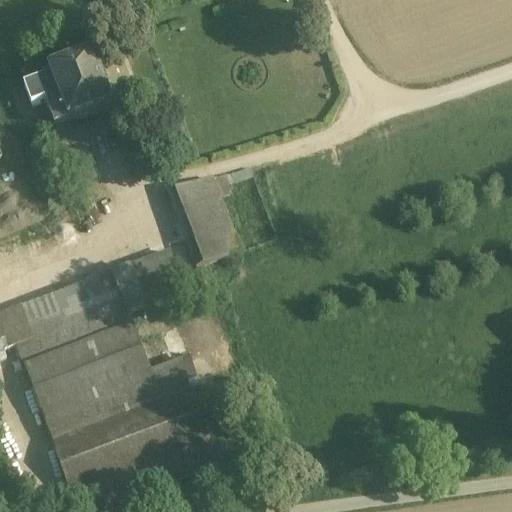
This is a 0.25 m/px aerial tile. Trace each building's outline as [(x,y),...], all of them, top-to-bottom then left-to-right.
[(93,61),(50,77),(51,78),(61,104),(70,128),(113,111),(93,61)] [(45,86),(26,94),(33,114),(46,109),(61,104),(51,78),(43,81),(45,86)] [(61,104),(46,109),(50,119),(56,134),(70,128),(61,104)] [(235,195),(232,186),(252,179),(249,169),(216,180),(223,199),(235,195)] [(214,183),(168,198),(197,272),(241,255),(214,183)] [(170,256),(131,271),(146,309),(185,294),(170,256)] [(131,271),(112,278),(121,300),(127,316),(128,316),(146,309),(131,271)] [(23,273),(0,283),(0,294),(27,281),(23,273)] [(112,278),(18,314),(27,337),(121,300),(112,278)] [(121,300),(27,337),(30,344),(14,350),(71,497),(220,440),(191,363),(151,378),(128,316),(127,316),(121,300)] [(18,314),(0,321),(0,355),(14,350),(30,344),(27,337),(18,314)] [(177,328),(160,335),(169,359),(186,352),(177,328)] [(256,393),(243,398),(257,434),(270,429),(256,393)] [(220,440),(71,497),(76,511),(98,511),(228,462),(220,440)]
